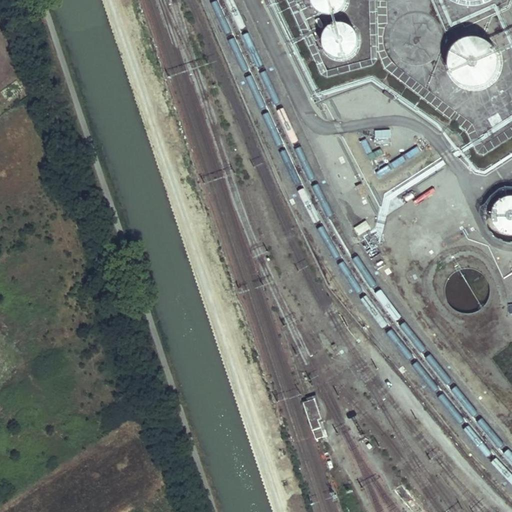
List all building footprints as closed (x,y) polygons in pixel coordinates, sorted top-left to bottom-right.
[(312,0),(313,2),(315,7),(319,10),(323,13),(328,14),(333,14),(338,12),(342,9),(345,5),(347,0),(346,0),(312,0)] [(324,25),(320,18),(315,20),(319,28),(324,25)] [(345,24),(340,23),(336,24),(331,26),(328,30),(325,34),(324,38),(324,43),(325,47),(328,52),(331,55),(335,57),(340,58),(344,58),(349,56),(353,54),(356,50),(358,46),(359,41),(358,36),(356,32),(353,28),(350,25),(345,24)] [(478,38),(473,38),(467,39),(462,41),(458,44),(454,48),(451,53),(449,58),(449,63),(449,68),(451,74),(454,78),(458,82),(462,85),(467,87),(473,88),(478,88),(483,86),(488,84),(492,80),(495,76),(498,71),(499,66),(499,60),(498,55),(496,50),(492,46),(488,42),(483,40),(478,38)] [(363,184),(356,187),(361,198),(367,196),(363,184)] [(511,196),(511,197),(506,198),(501,201),(497,205),(494,210),(493,215),(494,221),(496,226),(500,231),(504,234),(510,235),(511,235),(511,196)] [(358,236),(371,229),(367,221),(354,228),(358,236)] [(489,298),(490,291),(489,284),(486,278),(481,273),(474,269),(467,268),(460,269),(454,273),(449,278),(445,284),(444,291),(445,298),(449,305),(454,310),(460,313),(467,314),(474,313),(481,310),(486,305),(489,298)] [(409,511),(424,511),(426,511),(401,483),(392,492),(409,511)]
